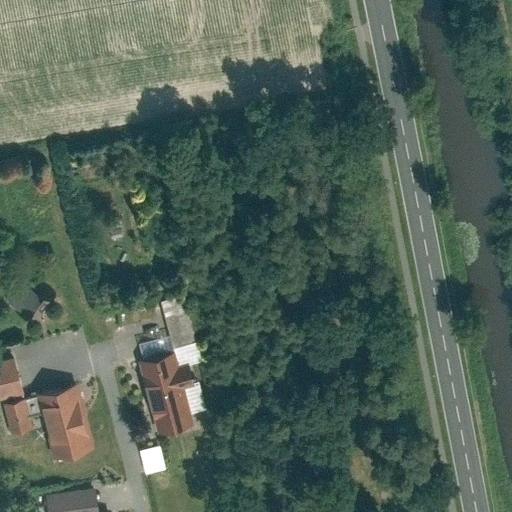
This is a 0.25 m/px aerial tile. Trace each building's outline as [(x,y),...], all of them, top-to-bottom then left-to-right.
[(8,299),(29,318),(46,299),(24,280),(8,299)] [(181,348),(140,358),(159,432),(200,421),(181,348)] [(18,355),(0,359),(0,388),(10,427),(35,421),(18,355)] [(75,379),(36,390),(56,458),(94,447),(75,379)] [(106,511),(104,485),(43,492),(45,511),(106,511)] [(299,511),(364,511),(363,501),(299,509),(299,511)]
